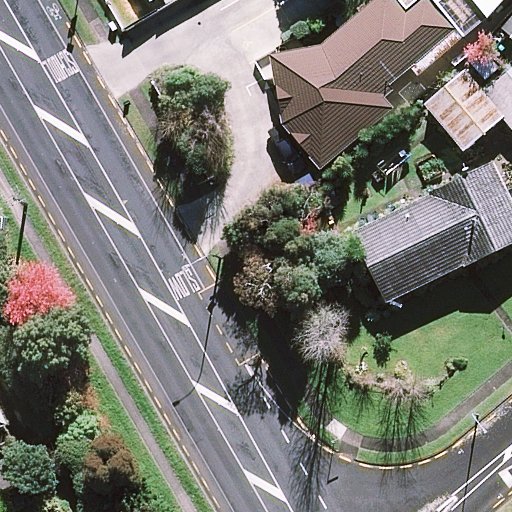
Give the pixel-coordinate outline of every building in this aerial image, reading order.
[(475,14),(462,0),(354,0),(281,65),(277,93),(296,114),(289,120),(324,159),(422,73),(416,66),(475,14)] [(462,0),(475,14),(488,0),(462,0)] [(511,58),(503,66),(484,43),(423,94),(463,142),(500,111),(511,124),(511,58)] [(511,186),(505,190),(488,156),(352,227),(388,296),(511,231),(511,186)] [(0,425),(13,418),(0,393),(0,425)]
